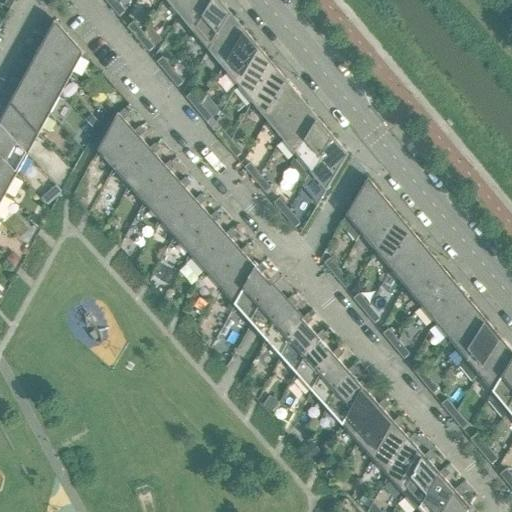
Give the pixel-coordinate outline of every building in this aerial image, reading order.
[(11,9),(16,0),(7,0),(4,5),(11,9)] [(125,12),(115,0),(112,0),(110,5),(119,17),(125,12)] [(167,0),(179,14),(187,0),(167,0)] [(194,32),(213,0),(187,0),(179,14),(194,32)] [(209,50),(231,13),(219,0),(213,0),(194,32),(209,50)] [(223,67),(245,30),(231,13),(209,50),(223,67)] [(84,53),(55,21),(55,22),(49,18),(45,25),(51,29),(44,42),(73,74),(81,58),(88,62),(89,60),(84,54),(84,53)] [(143,33),(134,22),(128,27),(139,40),(143,33)] [(238,85),(260,48),(245,30),(223,67),(238,85)] [(155,47),(143,33),(139,40),(149,52),(155,47)] [(78,80),(73,74),(44,42),(38,38),(34,45),(40,49),(33,62),(61,94),(70,78),(77,82),(78,80)] [(253,102),(275,66),(260,48),(238,85),(253,102)] [(172,68),(163,57),(157,62),(168,75),(172,68)] [(61,94),(33,62),(26,58),(23,65),(29,69),(22,82),(21,81),(50,114),(59,98),(66,102),(67,100),(61,94)] [(267,120),(289,83),(275,66),(253,102),(267,120)] [(184,82),(172,68),(168,75),(178,87),(184,82)] [(50,114),(21,81),(15,79),(12,86),(18,89),(11,102),(40,134),(48,118),(55,122),(56,120),(50,114)] [(282,138),(304,101),(289,83),(267,120),(282,138)] [(202,104),(192,92),(186,97),(197,111),(202,104)] [(40,134),(11,102),(4,99),(0,105),(7,109),(0,121),(0,122),(28,154),(37,138),(44,142),(45,140),(40,134)] [(297,155),(318,118),(304,101),(282,138),(297,155)] [(213,117),(202,104),(197,111),(207,122),(213,117)] [(114,168),(135,131),(125,120),(130,115),(125,109),(119,114),(119,113),(98,151),(99,151),(95,158),(96,160),(102,155),(114,168)] [(297,155),(291,164),(306,181),(311,173),(333,136),(318,118),(297,155)] [(28,154),(0,122),(0,154),(17,174),(26,158),(33,162),(34,160),(28,154)] [(129,185),(150,148),(140,137),(145,132),(140,126),(135,131),(114,168),(110,175),(111,177),(117,172),(129,185)] [(231,139),(221,127),(215,132),(226,146),(231,139)] [(326,191),(348,154),(333,136),(311,173),(326,191)] [(242,153),(231,139),(226,146),(236,158),(242,153)] [(144,203),(165,165),(155,154),(161,149),(155,143),(150,148),(129,185),(125,192),(127,194),(132,189),(144,203)] [(17,174),(0,154),(0,187),(6,194),(15,178),(22,182),(23,180),(17,174)] [(159,219),(180,182),(170,171),(176,166),(171,160),(165,165),(144,203),(140,209),(142,211),(147,206),(159,219)] [(260,174),(251,162),(245,168),(256,181),(260,174)] [(272,188),(260,174),(256,181),(266,193),(272,188)] [(175,237),(196,199),(186,188),(191,183),(186,177),(180,182),(159,219),(156,226),(157,228),(163,223),(175,237)] [(361,234),(383,197),(368,179),(341,224),(356,242),(361,234)] [(6,194),(0,187),(0,205),(4,198),(11,202),(12,200),(6,194)] [(190,254),(211,216),(201,205),(206,200),(201,194),(196,199),(175,237),(171,244),(172,245),(178,240),(190,254)] [(376,251),(398,214),(383,197),(361,234),(376,251)] [(289,209),(280,198),(274,203),(285,216),(289,209)] [(301,223),(289,209),(285,216),(295,228),(301,223)] [(205,271),(226,233),(216,222),(222,217),(216,211),(211,216),(190,254),(186,261),(188,262),(193,257),(205,271)] [(391,269),(413,232),(398,214),(376,251),(391,269)] [(221,288),(241,250),(231,239),(237,234),(232,229),(226,233),(205,271),(201,278),(203,279),(208,274),(221,288)] [(405,286),(427,249),(413,232),(391,269),(405,286)] [(236,305),(257,268),(247,256),(252,251),(247,246),(241,251),(241,250),(221,288),(217,295),(218,297),(224,292),(236,305)] [(420,304),(442,267),(427,249),(405,286),(420,304)] [(21,259),(15,251),(7,259),(13,267),(21,259)] [(341,271),(330,258),(324,263),(335,276),(341,271)] [(252,323),(273,286),(262,273),(267,269),(262,263),(257,268),(236,305),(232,312),(233,313),(239,309),(252,323)] [(435,322),(457,285),(442,267),(420,304),(435,322)] [(351,283),(341,271),(335,276),(345,288),(351,283)] [(449,339),(471,302),(457,285),(435,322),(449,339)] [(266,339),(287,302),(280,293),(273,286),(252,323),(258,330),(261,334),(266,339)] [(370,306),(360,293),(353,298),(364,311),(370,306)] [(282,356),(302,318),(292,308),(298,303),(293,297),(287,302),(266,339),(262,346),(264,347),(270,343),(282,356)] [(464,357),(486,320),(471,302),(449,339),(464,357)] [(381,319),(370,306),(364,311),(375,324),(381,319)] [(297,373),(317,336),(308,325),(313,320),(308,314),(302,319),(302,318),(282,356),(278,363),(279,364),(285,360),(297,373)] [(474,383),(479,374),(501,337),(486,320),(464,357),(459,365),(474,383)] [(399,341),(389,328),(383,334),(393,346),(399,341)] [(312,390),(333,353),(323,342),(328,337),(323,331),(318,336),(317,336),(297,373),(293,380),(294,381),(300,376),(312,390)] [(493,392),(511,360),(511,350),(501,337),(479,374),(493,392)] [(410,354),(399,341),(393,346),(404,359),(410,354)] [(327,407),(348,370),(338,359),(344,354),(338,348),(333,353),(312,390),(308,397),(310,399),(315,393),(327,407)] [(508,410),(511,402),(511,360),(493,392),(508,410)] [(429,376),(418,364),(412,369),(422,381),(429,376)] [(343,424),(363,387),(353,376),(359,371),(354,365),(348,370),(327,407),(323,414),(325,416),(330,411),(343,424)] [(439,389),(429,376),(422,381),(433,394),(439,389)] [(358,441),(378,404),(369,393),(374,388),(369,382),(363,387),(343,424),(339,431),(340,433),(345,428),(358,441)] [(373,458),(394,421),(384,410),(389,405),(384,399),(379,404),(378,404),(358,441),(354,448),(355,450),(361,445),(373,458)] [(458,411),(447,399),(441,404),(452,416),(458,411)] [(468,424),(458,411),(452,416),(462,429),(468,424)] [(388,475),(409,438),(399,427),(405,422),(399,416),(394,421),(373,458),(369,465),(371,467),(376,462),(388,475)] [(403,492),(424,455),(414,444),(420,439),(415,433),(409,438),(388,475),(384,482),(386,484),(391,479),(403,492)] [(487,446),(477,434),(471,439),(481,452),(487,446)] [(311,461),(321,452),(312,442),(303,452),(311,461)] [(498,459),(487,446),(481,452),(492,464),(498,459)] [(419,510),(439,472),(430,461),(435,456),(430,451),(424,455),(403,492),(400,499),(401,501),(407,496),(419,510)] [(441,511),(455,489),(445,478),(450,473),(445,468),(440,473),(439,472),(419,510),(417,511),(441,511)] [(511,485),(511,476),(506,469),(500,474),(510,487),(511,485)] [(467,511),(471,507),(460,495),(466,490),(460,485),(455,490),(455,489),(441,511),(467,511)]
